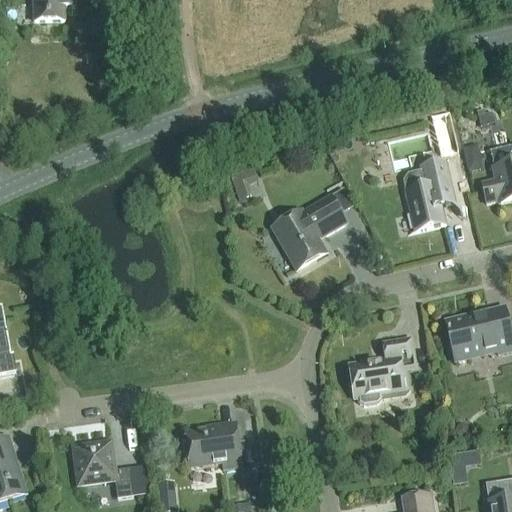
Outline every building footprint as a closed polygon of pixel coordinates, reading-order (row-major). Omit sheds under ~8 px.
[(64,10),(74,10),(73,0),(33,0),(34,25),(65,24),(64,10)] [(439,138),(443,156),(456,153),(452,135),(439,138)] [(485,209),(498,206),(498,208),(511,204),(511,149),(490,155),(494,170),(492,171),(494,183),(480,186),(485,209)] [(406,194),(405,195),(415,236),(445,228),(442,212),(456,209),(445,164),(420,170),(421,174),(408,177),(403,184),(406,194)] [(318,243),(346,227),(330,201),(303,217),(302,216),(273,233),(296,273),(326,256),(318,243)] [(499,357),(511,354),(511,343),(505,311),(445,324),(455,366),(498,356),(499,357)] [(0,381),(16,379),(13,362),(10,363),(9,360),(11,359),(2,313),(0,313),(0,381)] [(386,363),(353,368),(347,369),(353,404),(357,403),(357,408),(361,410),(377,408),(380,405),(379,398),(401,395),(398,374),(415,371),(411,343),(384,347),(386,363)] [(223,473),(243,470),(237,430),(185,437),(190,472),(222,468),(223,473)] [(0,506),(27,498),(9,441),(0,444),(0,506)] [(118,502),(134,500),(130,472),(115,475),(111,448),(75,453),(80,488),(115,483),(118,502)] [(511,511),(511,482),(496,485),(499,503),(489,504),(489,511),(511,511)] [(163,486),(167,511),(181,511),(177,484),(163,486)] [(433,511),(431,497),(402,501),(403,511),(433,511)]
